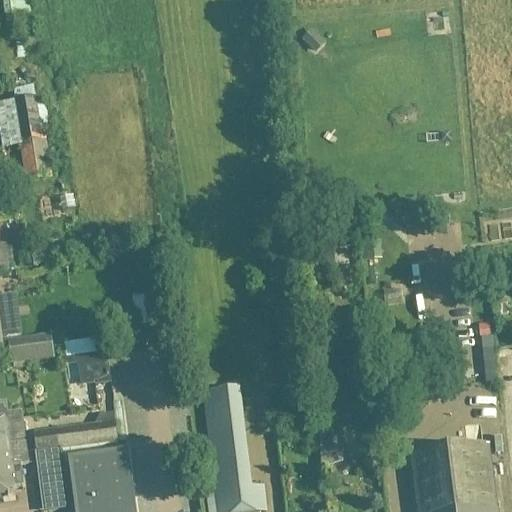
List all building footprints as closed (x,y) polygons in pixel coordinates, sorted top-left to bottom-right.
[(41,144),(34,102),(14,106),(21,148),(41,144)] [(21,148),(19,148),(25,187),(51,183),(44,144),(41,144),(21,148)] [(360,196),(322,198),(323,213),(361,211),(360,196)] [(147,343),(174,340),(169,298),(142,302),(147,343)] [(9,345),(11,365),(51,360),(49,340),(9,345)] [(308,344),(310,364),(333,362),(331,342),(308,344)] [(74,400),(99,396),(96,382),(83,384),(79,362),(68,364),(74,400)] [(206,422),(243,418),(240,393),(203,397),(206,422)] [(114,425),(94,427),(32,436),(35,457),(117,446),(116,445),(124,444),(119,405),(111,406),(112,413),(114,425)] [(0,504),(2,504),(3,505),(15,504),(14,492),(23,491),(20,468),(28,467),(22,423),(5,425),(4,423),(0,423),(0,504)] [(328,451),(332,466),(347,462),(344,448),(328,451)] [(408,462),(414,511),(494,511),(487,452),(408,462)] [(75,511),(132,511),(125,456),(69,463),(75,511)] [(215,497),(216,511),(264,511),(261,490),(252,492),(249,467),(212,471),(215,497)]
